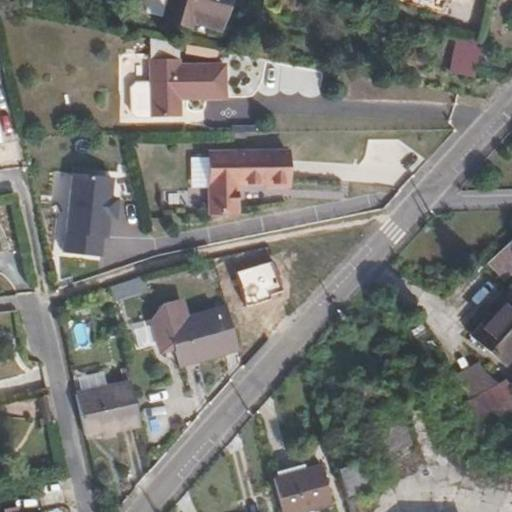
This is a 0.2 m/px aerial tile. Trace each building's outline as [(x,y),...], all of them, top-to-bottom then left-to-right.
[(168,0),(164,17),(186,24),(188,18),(221,27),(228,0),(168,0)] [(475,79),(480,44),(453,40),(448,76),(475,79)] [(223,93),(223,60),(176,60),(176,53),(148,53),(148,79),(148,111),(148,112),(176,112),(176,89),(182,89),(182,93),(223,93)] [(148,111),(148,79),(133,79),(128,84),(128,106),(133,111),(148,111)] [(284,138),(207,147),(215,208),(241,204),(238,176),(268,172),(269,176),(289,173),(284,138)] [(205,173),(189,172),(189,191),(204,191),(205,173)] [(69,173),(64,261),(107,263),(111,175),(69,173)] [(511,240),(490,257),(503,275),(511,268),(511,240)] [(283,298),(274,267),(258,272),(268,302),(283,298)] [(109,288),(113,302),(146,294),(142,279),(109,288)] [(511,363),(511,360),(511,296),(505,292),(474,338),(511,363)] [(239,350),(228,308),(186,318),(181,300),(167,303),(182,364),(239,350)] [(182,364),(167,303),(154,306),(158,325),(168,323),(179,365),(182,364)] [(511,376),(489,398),(507,418),(511,413),(511,376)] [(139,428),(129,385),(101,390),(111,434),(139,428)] [(111,434),(101,390),(72,397),(82,440),(111,434)] [(397,402),(375,408),(389,452),(411,445),(397,402)] [(329,497),(320,457),(269,469),(281,510),(329,497)] [(352,511),(365,509),(360,491),(342,496),(346,511),(352,511)]
